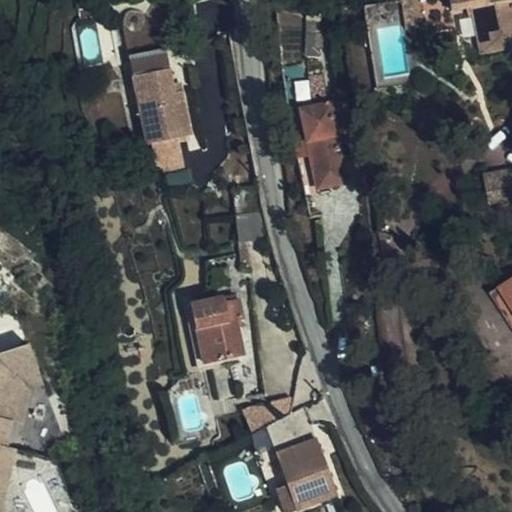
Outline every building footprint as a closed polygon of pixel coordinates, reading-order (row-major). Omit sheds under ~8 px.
[(511,0),(457,0),(459,8),(477,5),(479,11),(488,9),(489,18),(480,20),(485,51),(511,45),(511,0)] [(488,9),(479,11),(480,20),(489,18),(488,9)] [(304,35),(318,35),(318,15),(304,15),(304,35)] [(125,80),(163,64),(151,35),(114,48),(125,80)] [(317,55),(318,35),(304,35),(303,54),(317,55)] [(174,93),(163,64),(125,80),(150,145),(194,127),(181,90),(174,93)] [(301,137),(303,155),(308,191),(358,184),(353,154),(338,155),(334,123),(345,122),(342,100),(296,107),(301,137)] [(291,157),(303,155),(301,137),(288,138),(291,157)] [(511,196),(511,167),(496,174),(505,199),(511,196)] [(256,217),(262,217),(258,203),(254,188),(248,189),(252,204),(256,217)] [(233,217),(256,217),(252,204),(248,189),(231,190),(233,217)] [(511,274),(488,291),(511,323),(511,274)] [(235,293),(219,296),(220,301),(236,298),(235,293)] [(239,354),(235,326),(234,318),(240,316),(236,298),(220,301),(219,296),(189,301),(199,360),(239,354)] [(0,511),(5,511),(18,448),(11,447),(16,418),(28,421),(41,352),(0,344),(0,511)] [(276,487),(282,504),(284,509),(334,491),(313,437),(273,451),(285,483),(277,487),(276,487)]
